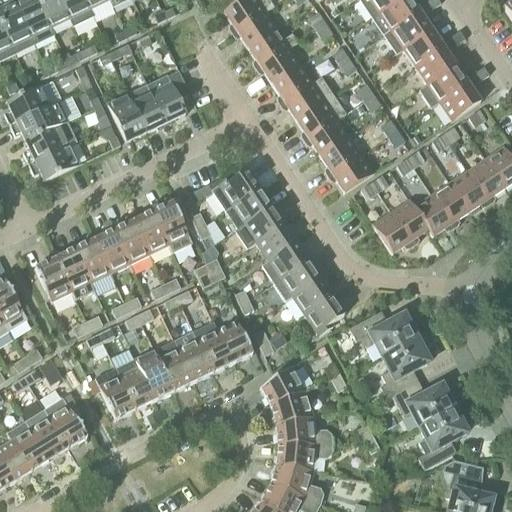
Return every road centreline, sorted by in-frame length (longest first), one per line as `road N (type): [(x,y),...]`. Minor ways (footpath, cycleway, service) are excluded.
road 1 (residential): [(203,511),(246,460),(240,418),(224,405),(30,511)]
road 2 (residential): [(473,296),(390,283),(350,265),(251,124)]
road 3 (residential): [(30,223),(251,124)]
